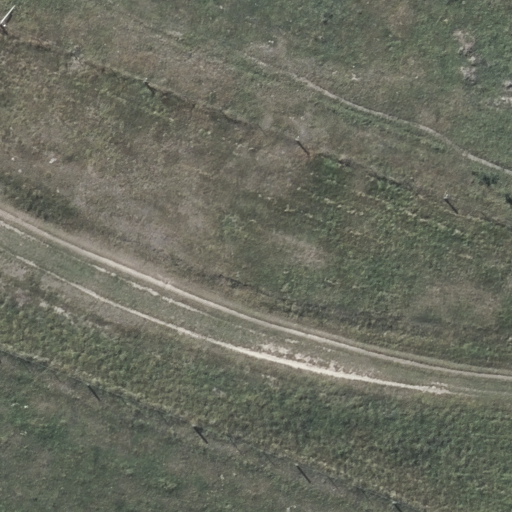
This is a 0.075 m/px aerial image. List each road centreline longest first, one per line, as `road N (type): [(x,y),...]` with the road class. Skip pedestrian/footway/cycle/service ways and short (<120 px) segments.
road 1 (track): [(0,241),(168,319),(376,385),(511,407)]
road 2 (track): [(511,349),(314,341),(0,204)]
